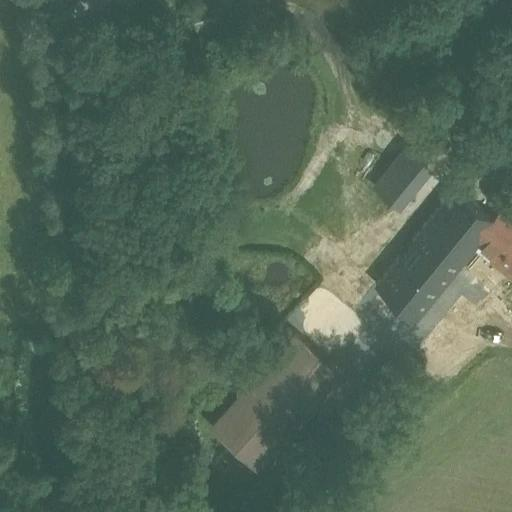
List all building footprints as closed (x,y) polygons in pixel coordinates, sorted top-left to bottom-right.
[(415,153),(392,183),(406,194),(430,164),(415,153)] [(408,216),(397,233),(407,239),(443,185),(438,182),(433,188),(419,179),(398,210),(408,216)] [(456,185),(377,282),(418,316),(497,219),(497,218),(456,185)] [(511,231),(497,219),(475,246),(491,260),(491,259),(492,260),(493,258),(507,270),(509,267),(511,269),(511,231)] [(276,260),(273,260),(269,261),(265,262),(262,264),(259,267),(257,270),(255,273),(253,276),(252,280),(252,284),(252,288),(253,291),(254,295),(256,298),(258,301),(261,304),(264,306),(268,308),(271,309),(275,309),(279,309),(282,309),(286,307),(289,306),(293,304),(295,301),(298,298),(299,294),(301,291),(301,287),(301,283),(301,280),(300,276),(298,273),(296,269),(294,267),(291,264),(287,262),(284,261),(280,260),(276,260)] [(342,370),(298,331),(217,422),(261,461),(342,370)] [(423,360),(410,349),(403,358),(416,368),(423,360)] [(403,358),(395,352),(371,381),(407,410),(431,381),(416,368),(403,358)]
